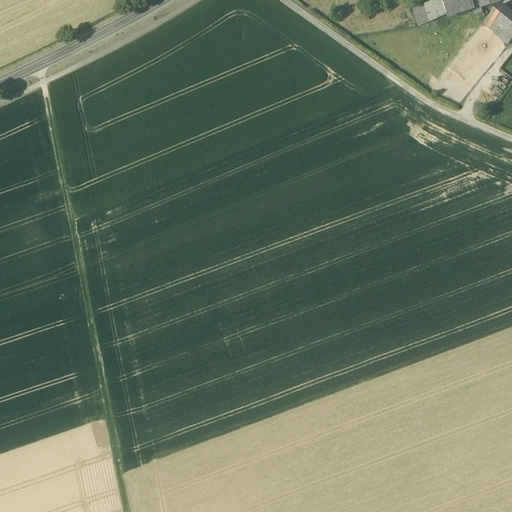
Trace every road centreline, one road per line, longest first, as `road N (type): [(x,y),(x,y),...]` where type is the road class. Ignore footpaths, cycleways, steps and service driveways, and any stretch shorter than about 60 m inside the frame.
road 1 (track): [(40,67),(126,511)]
road 2 (unclassified): [(288,0),(429,103),(511,137)]
road 3 (tertiary): [(163,0),(0,86)]
